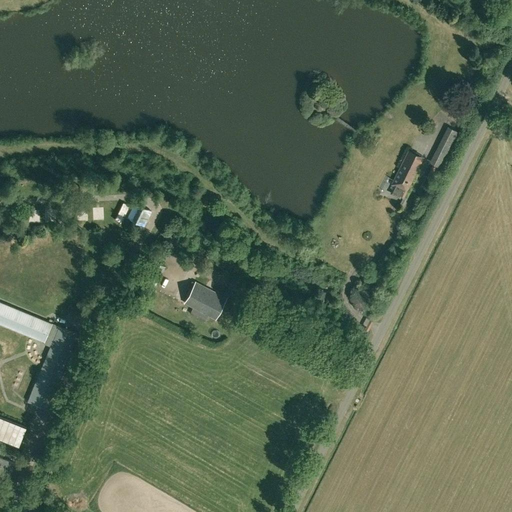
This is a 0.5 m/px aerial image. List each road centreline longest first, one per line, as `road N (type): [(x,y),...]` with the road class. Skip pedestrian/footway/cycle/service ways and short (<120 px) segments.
road 1 (unknown): [(17,511),(100,304),(158,205),(131,194),(0,202)]
road 2 (unclassified): [(290,511),(511,67)]
